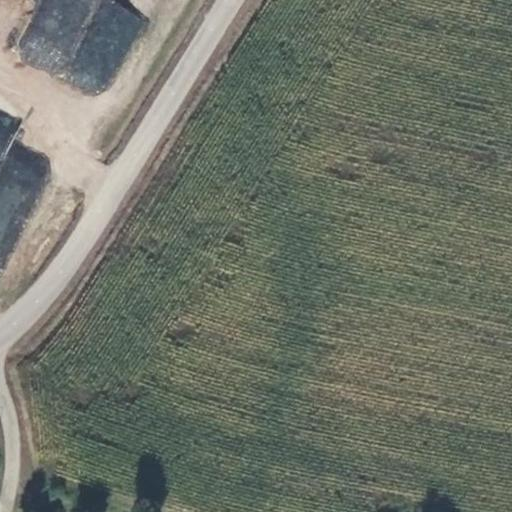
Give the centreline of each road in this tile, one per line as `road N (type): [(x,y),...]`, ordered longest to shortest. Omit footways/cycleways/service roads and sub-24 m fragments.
road 1 (tertiary): [(0,332),(45,293),(233,0)]
road 2 (unclassified): [(2,511),(12,452),(0,393)]
